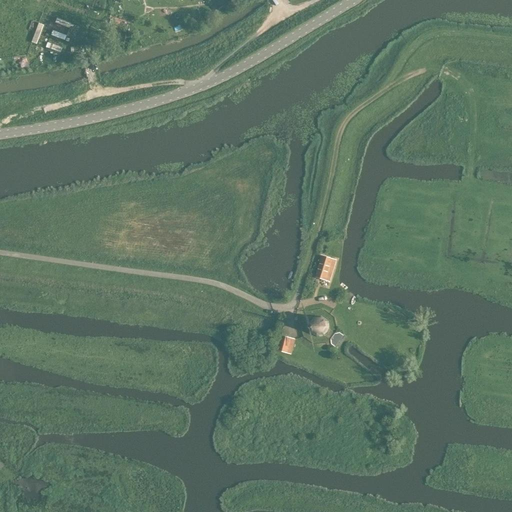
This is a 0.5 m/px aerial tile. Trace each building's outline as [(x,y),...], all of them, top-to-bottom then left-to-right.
[(313,275),(327,280),(335,259),(320,254),(313,275)] [(309,330),(316,335),(323,334),(328,328),(327,320),(321,315),(313,316),(308,323),(309,330)] [(339,330),(335,332),(330,338),(331,342),(334,345),(343,333),(339,330)] [(295,339),(293,338),(281,335),(277,350),(291,354),(295,339)] [(381,372),(370,366),(367,370),(378,377),(381,372)]
